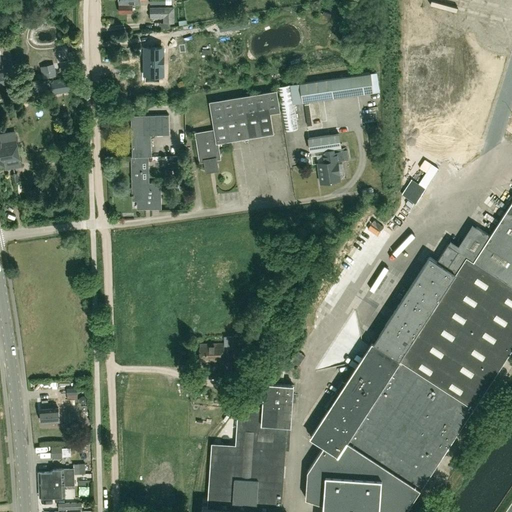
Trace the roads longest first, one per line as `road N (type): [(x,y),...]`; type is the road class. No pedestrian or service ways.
road 1 (unclassified): [(0,239),(292,203)]
road 2 (track): [(103,223),(97,0)]
road 3 (secondary): [(24,511),(9,349)]
